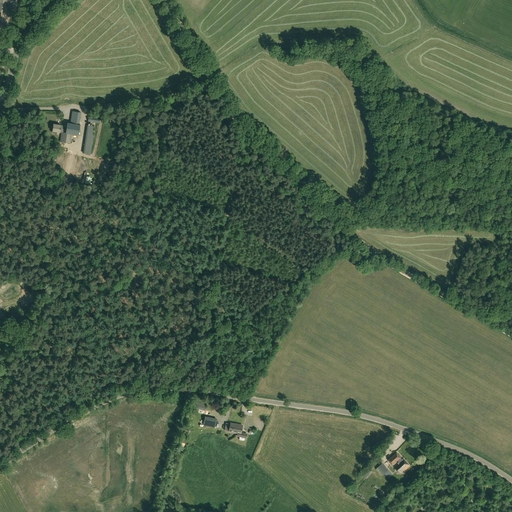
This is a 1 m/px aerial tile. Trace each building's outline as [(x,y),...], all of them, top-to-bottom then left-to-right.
[(79,124),(71,123),(67,123),(66,129),(62,129),(63,126),(53,124),(52,133),(56,133),(57,132),(61,133),(72,134),(78,135),(80,125),(79,124)] [(70,144),(72,134),(61,133),(60,142),(70,144)] [(228,431),(237,433),(236,436),(246,438),(247,434),(241,432),(242,425),(230,423),(228,431)] [(397,461),(399,462),(402,459),(400,458),(401,458),(396,452),(388,460),(392,465),(397,461)] [(403,458),(402,459),(399,462),(393,467),(400,474),(405,470),(410,466),(403,458)] [(393,475),(382,463),(378,467),(375,470),(376,472),(378,473),(381,476),(384,473),(390,478),(393,475)]
